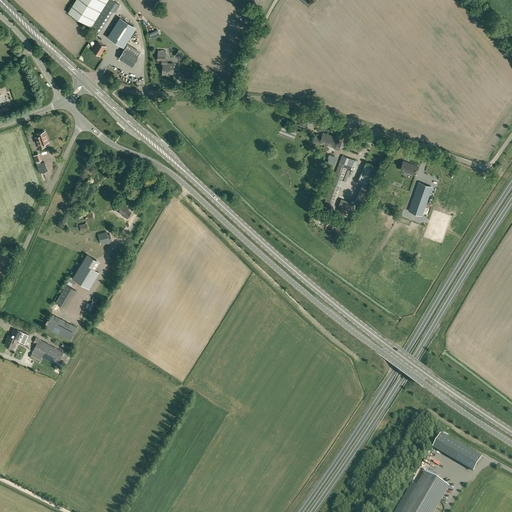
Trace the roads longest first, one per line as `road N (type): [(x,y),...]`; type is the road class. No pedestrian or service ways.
road 1 (primary): [(511,432),(327,299),(85,82)]
road 2 (unclassified): [(511,134),(485,166),(282,100),(138,92),(95,76),(85,82)]
road 3 (unclassified): [(419,379),(167,170),(84,122)]
road 4 (trunk): [(511,184),(301,511)]
road 5 (trunk): [(312,511),(511,201)]
road 6 (unclassified): [(0,302),(84,122)]
